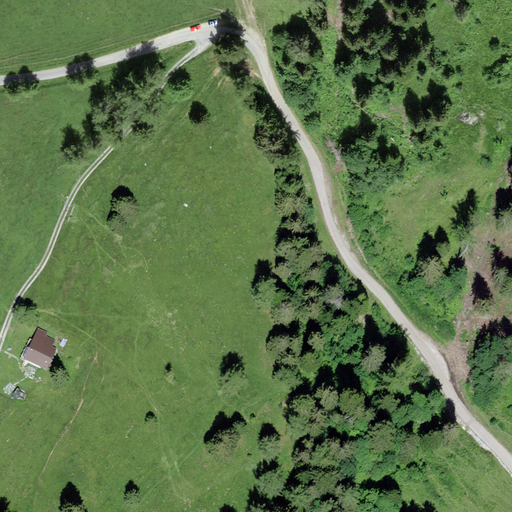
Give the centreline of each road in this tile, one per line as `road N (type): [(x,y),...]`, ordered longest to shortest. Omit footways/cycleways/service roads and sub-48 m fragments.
road 1 (unclassified): [(511,465),(466,417),(425,351),(341,249),(313,159),(244,38),(198,33),(52,74),(0,80)]
road 2 (track): [(210,32),(79,183),(0,342)]
